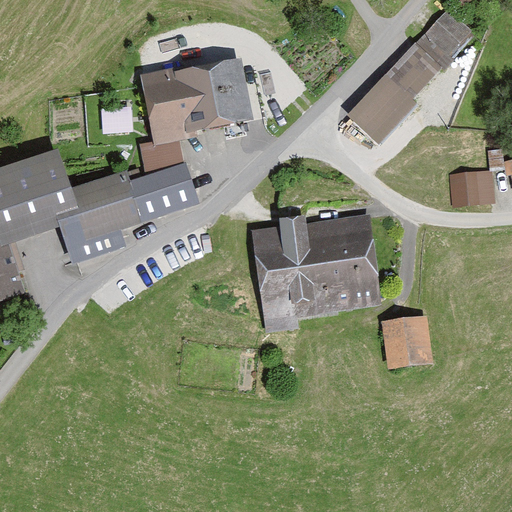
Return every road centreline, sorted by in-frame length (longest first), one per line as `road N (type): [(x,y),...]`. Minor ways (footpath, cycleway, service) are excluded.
road 1 (unclassified): [(304,123),(197,219),(93,279),(0,389)]
road 2 (unclassified): [(511,217),(420,214),(380,193),(304,123)]
road 3 (unclassified): [(304,123),(419,0)]
